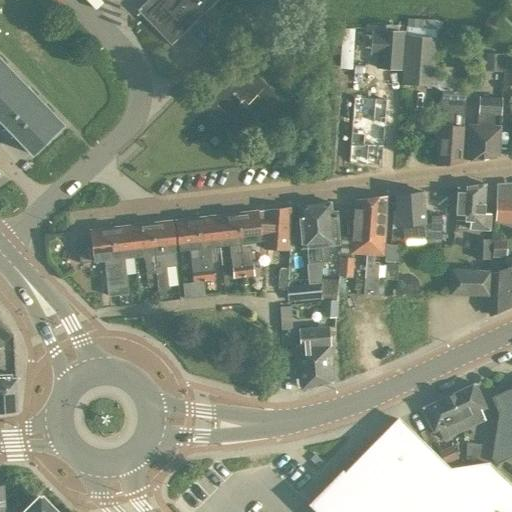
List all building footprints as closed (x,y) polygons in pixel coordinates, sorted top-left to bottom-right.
[(147,0),(137,10),(170,45),(216,0),(147,0)] [(0,130),(26,157),(88,98),(0,9),(0,130)] [(452,81),(439,76),(432,75),(436,29),(406,27),(402,81),(432,83),(441,92),(436,166),(460,162),(464,94),(451,93),(452,81)] [(371,32),(370,52),(378,53),(377,68),(399,69),(402,31),(379,30),(379,33),(371,32)] [(485,53),(484,71),(502,71),(503,54),(485,53)] [(511,65),(504,65),(503,86),(511,85),(511,65)] [(230,79),(183,139),(191,145),(199,136),(219,151),(258,101),(230,79)] [(469,126),(466,161),(497,158),(499,128),(493,127),(494,115),(500,115),(501,97),(478,96),(477,126),(469,126)] [(355,97),(350,165),(384,168),(389,100),(355,97)] [(469,229),(490,230),(491,214),(484,213),(485,185),(456,188),(454,220),(469,221),(469,229)] [(393,212),(391,228),(401,227),(403,246),(444,243),(444,224),(441,224),(440,215),(430,215),(430,224),(424,225),(422,193),(394,196),(396,212),(393,212)] [(373,262),(374,256),(383,256),(387,197),(370,199),(365,255),(364,277),(362,294),(376,296),(377,278),(378,262),(373,262)] [(350,254),(365,255),(370,199),(354,200),(350,254)] [(511,199),(495,199),(495,222),(511,222),(511,199)] [(315,205),(320,263),(320,271),(325,271),(324,262),(330,261),(328,246),(339,245),(336,212),(330,213),(329,203),(315,205)] [(306,248),(308,264),(320,263),(315,205),(297,207),(298,220),(294,221),(294,234),(293,234),(294,239),(300,239),(301,249),(306,248)] [(263,241),(263,249),(287,251),(290,207),(266,210),(263,241)] [(250,243),(263,241),(266,210),(235,214),(243,277),(254,276),(250,243)] [(228,245),(233,278),(243,277),(235,214),(216,216),(219,246),(228,245)] [(216,216),(195,219),(204,297),(205,297),(204,282),(214,280),(210,247),(219,246),(216,216)] [(204,297),(195,219),(175,221),(178,251),(188,250),(194,298),(204,297)] [(150,224),(156,285),(159,299),(167,298),(166,290),(168,290),(165,266),(175,265),(170,222),(150,224)] [(147,286),(156,285),(150,224),(130,227),(133,257),(143,256),(147,286)] [(123,258),(133,257),(130,227),(109,229),(117,295),(127,294),(123,258)] [(107,296),(117,295),(109,229),(89,231),(90,238),(77,240),(79,263),(93,262),(103,261),(107,296)] [(473,259),(489,259),(490,239),(474,238),(473,259)] [(505,256),(506,240),(493,240),(491,258),(503,257),(502,256),(505,256)] [(399,261),(400,243),(389,242),(388,260),(399,261)] [(338,276),(351,277),(353,258),(340,256),(338,276)] [(278,277),(287,278),(288,267),(279,266),(278,277)] [(511,282),(511,279),(507,267),(491,274),(489,314),(508,306),(504,290),(511,286),(511,285),(511,283),(511,282)] [(488,273),(451,271),(451,293),(487,295),(488,273)] [(420,273),(400,272),(398,301),(411,301),(409,331),(441,333),(443,290),(419,288),(420,273)] [(287,287),(288,301),(321,298),(319,277),(312,278),(313,285),(287,287)] [(338,288),(322,288),(322,290),(322,298),(321,299),(337,300),(337,298),(337,291),(338,288)] [(320,317),(326,317),(336,317),(337,300),(321,299),(321,301),(320,317)] [(0,345),(11,335),(0,323),(0,345)] [(300,349),(293,349),(296,386),(301,389),(332,382),(329,336),(328,328),(326,328),(298,330),(299,341),(300,349)] [(0,411),(16,410),(14,377),(11,377),(11,373),(0,374),(0,411)] [(474,384),(448,396),(463,430),(485,419),(481,411),(485,409),(474,384)] [(492,455),(475,463),(481,469),(511,455),(511,387),(490,398),(498,414),(492,455)] [(463,430),(448,396),(422,408),(433,432),(438,430),(442,439),(463,430)] [(511,511),(511,501),(482,471),(439,475),(390,426),(329,487),(317,499),(331,511),(511,511)] [(481,444),(465,442),(465,459),(479,458),(481,444)] [(452,444),(438,451),(444,465),(458,458),(452,444)] [(52,511),(38,497),(23,511),(52,511)]
